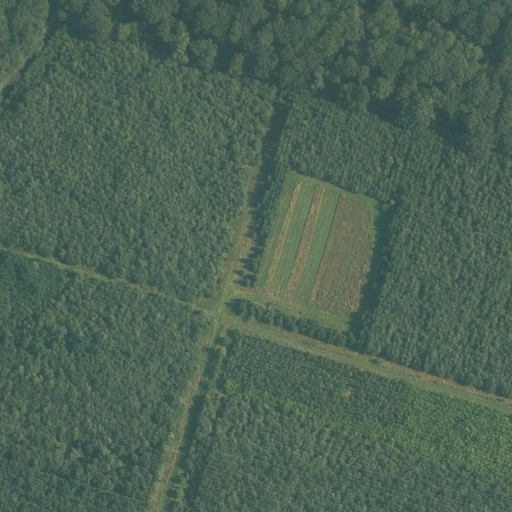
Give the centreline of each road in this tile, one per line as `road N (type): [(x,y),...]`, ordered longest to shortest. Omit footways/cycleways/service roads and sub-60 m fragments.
road 1 (track): [(511,409),(0,247)]
road 2 (track): [(511,113),(104,0)]
road 3 (track): [(220,317),(163,511)]
